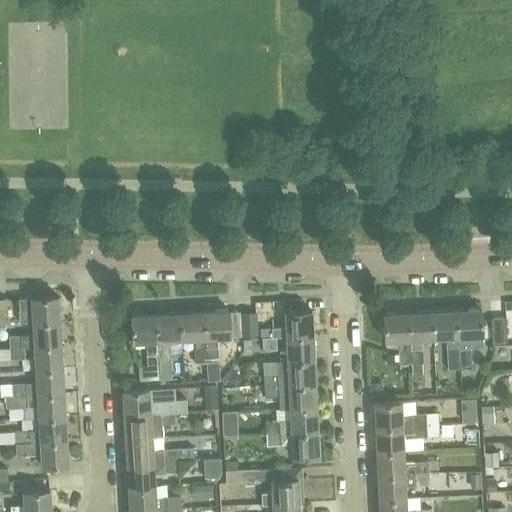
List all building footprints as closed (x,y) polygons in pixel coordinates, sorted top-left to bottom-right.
[(61,297),(34,299),(34,296),(19,297),(20,322),(35,321),(35,323),(62,321),(61,297)] [(0,322),(9,322),(7,298),(0,298),(0,322)] [(482,310),(457,311),(460,368),(471,367),(471,359),(470,345),(483,344),(483,335),(482,310)] [(231,311),(207,312),(210,379),(219,379),(218,361),(218,346),(217,337),(232,336),(231,311)] [(287,313),(288,337),(315,336),(314,311),(287,313)] [(457,311),(433,312),(434,337),(445,337),(447,369),(460,368),(457,311)] [(207,312),(183,313),(184,339),(193,338),(194,348),(193,348),(194,357),(195,362),(207,361),(207,366),(199,366),(200,380),(210,379),(207,312)] [(240,325),(254,325),(254,312),(239,313),(240,325)] [(433,312),(409,313),(410,338),(434,337),(433,312)] [(183,313),(159,314),(162,378),(172,377),(170,340),(184,339),(183,313)] [(386,339),(397,339),(398,363),(411,362),(411,348),(410,348),(409,338),(410,338),(409,313),(385,314),(386,339)] [(136,341),(146,341),(146,353),(147,353),(147,364),(139,364),(140,379),(162,378),(159,314),(135,316),(136,341)] [(492,344),(507,343),(505,316),(491,317),(492,344)] [(9,335),(10,349),(24,348),(24,346),(37,345),(37,347),(63,345),(62,321),(35,323),(36,333),(20,334),(9,335)] [(262,348),(277,348),(276,335),(261,336),(262,348)] [(288,337),(289,359),(289,361),(316,360),(315,336),(288,337)] [(63,345),(37,347),(38,371),(65,369),(63,345)] [(24,348),(10,349),(10,359),(25,358),(24,348)] [(87,373),(81,356),(71,359),(77,376),(87,373)] [(263,372),(264,387),(317,384),(316,360),(289,361),(289,359),(276,359),(277,372),(263,372)] [(5,394),(5,397),(66,393),(65,369),(38,371),(39,381),(26,381),(26,382),(12,383),(13,394),(5,394)] [(382,393),(382,382),(369,382),(370,394),(382,393)] [(217,408),(217,384),(204,384),(205,408),(217,408)] [(317,384),(264,387),(264,396),(278,396),(279,408),(291,408),(292,410),(319,409),(317,384)] [(125,391),(127,415),(175,412),(175,411),(187,410),(186,397),(176,398),(175,387),(152,390),(125,391)] [(66,393),(5,397),(6,406),(13,406),(27,405),(40,405),(41,419),(68,417),(66,393)] [(376,402),(377,425),(426,423),(426,412),(412,413),(404,413),(403,400),(376,402)] [(495,423),(495,406),(484,406),(484,423),(495,423)] [(265,420),(266,436),(320,433),(319,409),(292,410),(292,419),(279,420),(265,420)] [(238,434),(237,410),(223,410),(224,434),(238,434)] [(476,410),(462,411),(462,420),(477,419),(476,410)] [(175,412),(127,415),(128,439),(155,438),(155,437),(163,436),(162,424),(175,423),(175,412)] [(433,436),(446,436),(446,414),(433,414),(433,436)] [(41,429),(15,430),(5,431),(6,443),(15,442),(15,445),(69,441),(68,417),(41,419),(41,429)] [(426,423),(377,425),(379,449),(406,448),(405,436),(412,435),(412,436),(427,436),(426,423)] [(320,433),(266,436),(266,444),(280,444),(293,443),(294,459),(321,457),(320,433)] [(155,438),(128,439),(129,463),(178,460),(177,459),(194,458),(193,446),(163,448),(156,448),(155,438)] [(69,441),(15,445),(16,454),(43,453),(44,467),(70,465),(69,441)] [(406,448),(379,449),(380,473),(428,471),(428,460),(414,460),(406,461),(406,448)] [(485,451),(485,466),(499,465),(498,451),(485,451)] [(220,473),(219,457),(203,458),(204,477),(206,477),(218,476),(220,473)] [(225,459),(225,469),(237,469),(237,458),(225,459)] [(178,460),(129,463),(131,487),(158,486),(157,472),(165,472),(178,471),(178,460)] [(0,479),(8,479),(7,467),(0,467),(0,479)] [(258,468),(237,469),(225,469),(225,482),(258,480),(258,468)] [(428,471),(380,473),(381,497),(408,496),(407,485),(429,484),(428,471)] [(480,486),(480,473),(471,473),(471,486),(480,486)] [(487,477),(488,490),(496,490),(495,477),(487,477)] [(12,479),(8,479),(0,479),(0,492),(13,491),(12,479)] [(301,503),(300,479),(273,480),(273,491),(261,492),(262,504),(274,503),(274,504),(301,503)] [(213,496),(212,483),(199,484),(200,497),(213,496)] [(158,486),(131,487),(132,511),(180,508),(180,495),(165,496),(165,504),(159,504),(158,486)] [(11,504),(11,511),(53,511),(52,490),(25,492),(26,503),(11,504)] [(408,496),(381,497),(381,511),(430,511),(430,508),(416,509),(416,508),(408,509),(408,496)] [(301,511),(301,503),(274,504),(274,511),(301,511)]
